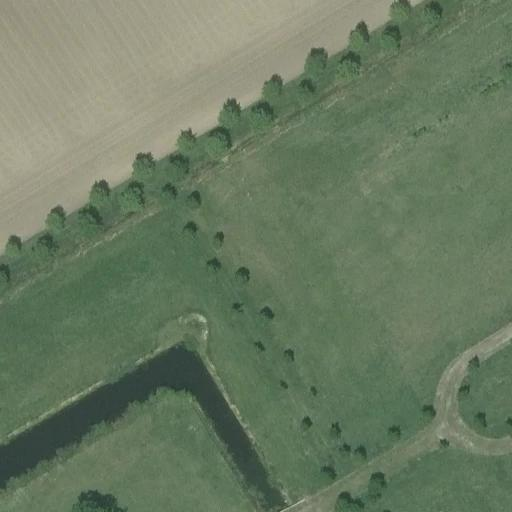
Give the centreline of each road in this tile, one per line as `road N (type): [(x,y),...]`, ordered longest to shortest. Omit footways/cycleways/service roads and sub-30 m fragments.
road 1 (unclassified): [(444,424),(302,511)]
road 2 (residential): [(444,424),(441,393),(460,366),(511,333)]
